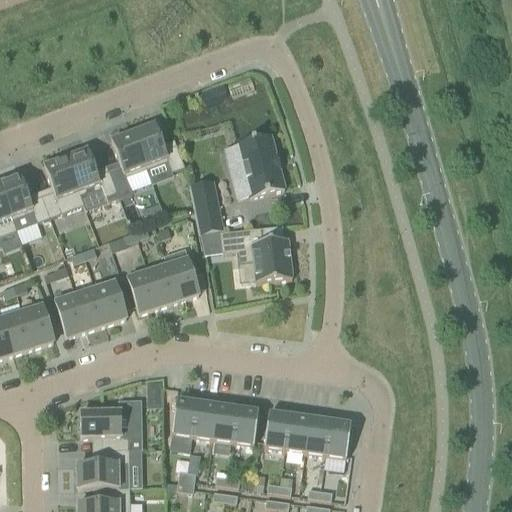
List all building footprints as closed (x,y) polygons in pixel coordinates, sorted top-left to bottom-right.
[(221,90),(200,97),(205,109),(226,101),(221,90)] [(154,133),(133,141),(146,176),(168,168),(171,178),(184,173),(176,154),(164,158),(154,133)] [(146,176),(133,141),(113,149),(122,174),(109,179),(119,206),(132,201),(126,184),(146,176)] [(269,141),(234,149),(241,172),(235,174),(240,190),(233,192),(236,205),(248,202),(248,204),(283,195),(278,174),(279,174),(276,161),(275,162),(269,141)] [(85,219),(119,206),(109,179),(96,183),(87,158),(65,166),(83,214),(85,219)] [(83,214),(65,166),(47,173),(56,199),(42,205),(50,226),(83,214)] [(35,232),(50,226),(42,205),(27,211),(18,184),(0,190),(0,196),(11,226),(16,239),(35,232)] [(189,192),(198,241),(222,236),(213,187),(189,192)] [(0,244),(16,239),(11,226),(0,196),(0,244)] [(158,208),(144,214),(149,229),(164,223),(158,208)] [(145,234),(133,238),(136,246),(148,242),(145,234)] [(263,248),(261,234),(219,239),(221,259),(236,258),(238,270),(253,268),(255,289),(291,285),(287,245),(263,248)] [(167,235),(156,239),(159,246),(170,242),(167,235)] [(125,250),(136,246),(133,238),(122,243),(125,250)] [(125,250),(122,243),(108,248),(111,258),(126,253),(125,250)] [(93,254),(81,258),(84,266),(95,261),(93,254)] [(163,262),(165,268),(178,307),(198,300),(187,266),(183,256),(163,262)] [(73,270),(84,266),(81,258),(70,262),(73,270)] [(145,274),(158,313),(178,307),(165,268),(145,274)] [(56,285),(67,281),(65,273),(53,277),(56,285)] [(145,274),(125,281),(138,320),(158,313),(145,274)] [(56,285),(53,277),(43,281),(46,288),(56,285)] [(92,291),(105,330),(125,324),(113,285),(92,291)] [(13,293),(15,300),(27,296),(24,288),(13,293)] [(92,291),(73,297),(86,337),(105,330),(92,291)] [(4,305),(15,300),(13,293),(1,297),(4,305)] [(73,297),(53,304),(65,343),(86,337),(73,297)] [(42,313),(21,319),(32,354),(53,347),(42,313)] [(21,319),(2,325),(13,360),(32,354),(21,319)] [(2,325),(0,325),(0,364),(13,360),(2,325)] [(146,400),(160,400),(160,388),(146,388),(146,400)] [(101,456),(127,455),(131,455),(131,443),(141,443),(140,406),(117,406),(117,418),(79,419),(79,444),(101,443),(101,456)] [(171,442),(168,456),(189,459),(189,458),(191,445),(196,409),(176,406),(171,442)] [(216,412),(196,409),(191,445),(211,448),(216,412)] [(236,415),(216,412),(211,448),(231,451),(236,415)] [(257,418),(236,415),(231,451),(251,454),(257,418)] [(263,455),(283,458),(288,423),(268,420),(263,455)] [(304,461),(309,426),(288,423),(283,458),(304,461)] [(324,464),(329,429),(309,426),(304,461),(324,464)] [(324,464),(322,474),(343,477),(344,467),(349,432),(329,429),(324,464)] [(102,469),(76,470),(77,495),(92,495),(98,495),(117,494),(126,494),(128,494),(128,470),(127,455),(101,456),(102,469)] [(186,478),(178,477),(177,489),(185,490),(186,478)] [(194,479),(186,478),(185,490),(193,491),(194,479)] [(227,484),(215,482),(214,490),(226,492),(227,484)] [(227,484),(226,492),(238,494),(239,486),(227,484)] [(253,488),(252,496),(263,497),(264,490),(253,488)] [(177,489),(176,497),(191,499),(193,491),(185,490),(177,489)] [(279,491),(267,490),(266,498),(278,499),(279,491)] [(290,501),(291,493),(279,491),(278,499),(290,501)] [(99,508),(77,509),(76,511),(140,511),(141,510),(129,510),(128,494),(126,494),(117,494),(98,495),(99,504),(99,508)] [(319,497),(307,495),(306,503),(318,505),(319,497)] [(330,507),(331,499),(319,497),(318,505),(330,507)] [(213,498),(212,506),(223,508),(225,500),(213,498)] [(223,508),(235,510),(236,502),(225,500),(223,508)]
